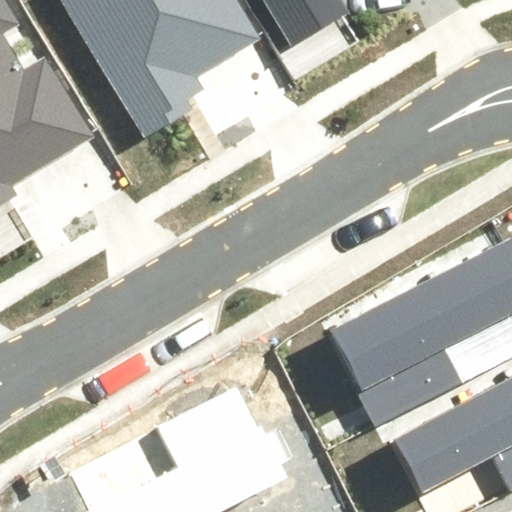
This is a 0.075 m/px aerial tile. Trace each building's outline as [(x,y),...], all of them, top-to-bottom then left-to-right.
[(0,0),(0,215),(30,198),(17,176),(95,132),(57,65),(31,80),(6,37),(41,17),(30,0),(0,0)] [(56,0),(140,139),(208,98),(194,75),(261,35),(240,0),(56,0)] [(251,0),(288,64),(362,22),(349,0),(251,0)] [(319,324),(361,407),(441,367),(426,338),(511,295),(511,236),(508,229),(319,324)] [(441,367),(361,407),(411,505),(470,473),(462,457),(511,429),(511,358),(453,390),(441,367)] [(70,468),(92,511),(204,511),(287,471),(242,382),(70,468)]
